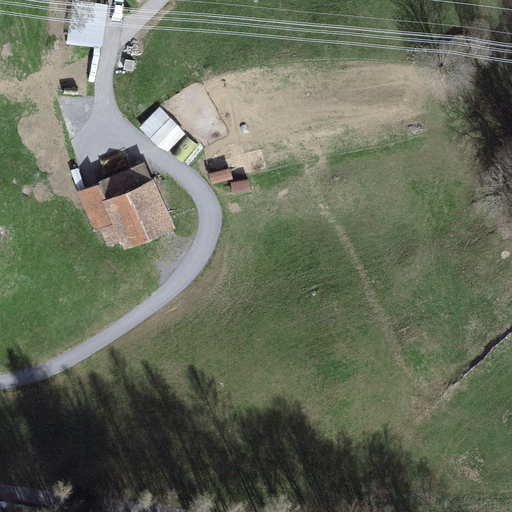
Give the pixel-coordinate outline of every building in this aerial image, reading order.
[(102,41),(106,5),(74,1),(70,38),(102,41)] [(133,71),(134,61),(126,60),(124,69),(133,71)] [(180,131),(160,110),(146,123),(166,144),(180,131)] [(70,126),(77,132),(85,120),(78,115),(70,126)] [(175,154),(183,160),(196,144),(188,138),(175,154)] [(123,238),(126,245),(172,226),(145,163),(80,190),(96,228),(101,226),(108,245),(123,238)] [(211,173),(213,181),(231,176),(230,168),(211,173)]
